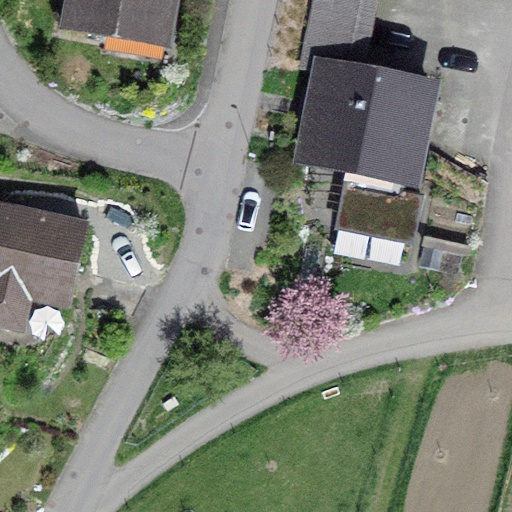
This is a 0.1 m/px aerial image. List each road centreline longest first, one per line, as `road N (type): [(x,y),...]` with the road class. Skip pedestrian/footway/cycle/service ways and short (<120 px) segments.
road 1 (residential): [(80,511),(195,268)]
road 2 (residential): [(223,182),(130,159),(40,120),(0,61)]
road 3 (unclassified): [(110,511),(214,430),(312,371)]
road 4 (unclassified): [(312,371),(424,342),(511,338)]
road 5 (residential): [(223,182),(260,0)]
road 6 (unclassified): [(312,371),(254,346),(218,312),(195,268)]
